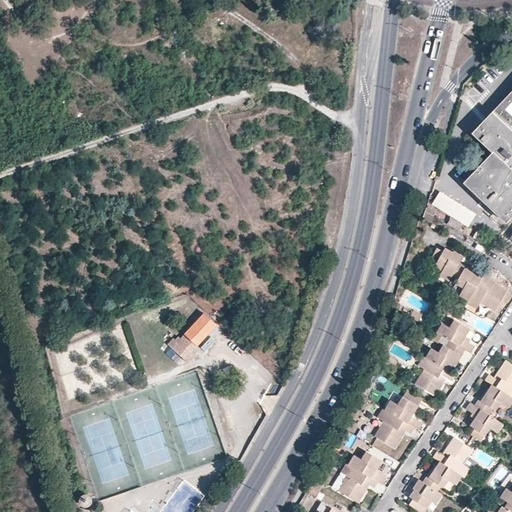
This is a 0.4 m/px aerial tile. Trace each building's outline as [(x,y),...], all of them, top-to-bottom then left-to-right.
[(208,50),(201,54),(207,63),(214,59),(208,50)] [(511,93),(475,133),(495,152),(466,183),(486,202),(484,205),(487,208),(484,211),(487,214),(491,217),(496,211),(506,221),(511,214),(511,93)] [(440,193),(433,207),(471,226),(478,212),(440,193)] [(448,224),(459,230),(463,224),(452,217),(448,224)] [(460,261),(464,255),(461,253),(453,249),(452,251),(450,254),(443,250),(437,246),(429,261),(443,269),(440,274),(450,279),(451,276),(460,261)] [(460,261),(451,276),(458,280),(456,283),(464,287),(460,295),(469,300),(482,277),(476,274),(465,267),(467,264),(460,261)] [(478,271),(467,264),(465,267),(476,274),(478,271)] [(492,272),(486,269),(482,277),(469,300),(468,301),(478,308),(482,302),(495,309),(507,288),(492,279),(488,285),(485,283),(489,277),(492,272)] [(190,329),(201,340),(216,325),(189,299),(177,311),(192,326),(190,329)] [(221,315),(214,309),(209,314),(216,320),(221,315)] [(423,315),(414,310),(410,316),(419,321),(423,315)] [(466,349),(473,353),(478,346),(471,342),(467,340),(468,337),(473,330),(457,321),(453,328),(444,324),(439,333),(443,335),(466,349)] [(197,345),(201,340),(190,329),(185,334),(197,345)] [(439,333),(437,331),(432,339),(438,343),(443,335),(439,333)] [(197,345),(185,334),(181,338),(178,337),(173,342),(172,341),(168,344),(185,360),(187,362),(194,354),(192,351),(197,345)] [(466,349),(443,335),(438,343),(442,345),(439,350),(432,346),(426,356),(449,370),(454,363),(460,354),(462,355),(466,349)] [(450,378),(454,373),(449,370),(426,356),(422,353),(416,363),(423,367),(414,381),(433,394),(443,378),(437,375),(439,372),(445,375),(450,378)] [(462,355),(460,354),(454,363),(456,365),(460,359),(462,355)] [(397,360),(390,356),(386,364),(394,368),(396,365),(397,364),(397,363),(397,361),(397,360)] [(490,375),(486,381),(491,384),(493,386),(511,398),(511,365),(507,361),(497,375),(503,379),(501,382),(495,378),(490,375)] [(493,386),(491,384),(482,397),(480,400),(483,401),(493,386)] [(483,401),(480,400),(475,406),(491,416),(494,411),(497,412),(502,405),(509,409),(511,404),(511,398),(493,386),(483,401)] [(415,428),(419,430),(424,423),(416,418),(413,416),(415,414),(419,406),(404,397),(399,405),(392,400),(386,410),(415,428)] [(475,406),(471,404),(467,410),(474,414),(478,417),(475,421),(471,427),(474,429),(485,436),(491,429),(498,434),(504,425),(491,416),(475,406)] [(386,410),(384,408),(378,418),(384,421),(375,436),(395,449),(404,433),(399,430),(401,427),(406,430),(411,433),(415,428),(386,410)] [(485,436),(474,429),(470,435),(481,443),(485,436)] [(437,451),(433,458),(437,460),(439,462),(462,477),(464,478),(470,469),(465,466),(475,451),(456,438),(445,452),(451,456),(448,459),(443,455),(437,451)] [(378,482),(382,485),(386,478),(379,473),(376,472),(378,468),(383,461),(367,452),(363,459),(355,455),(349,464),(378,482)] [(439,462),(437,460),(428,473),(426,475),(429,477),(439,462)] [(429,477),(426,475),(422,482),(437,492),(441,486),(443,487),(449,480),(456,485),(462,477),(439,462),(429,477)] [(378,482),(349,464),(347,463),(333,487),(359,503),(368,487),(363,484),(364,481),(369,485),(374,488),(378,482)] [(422,482),(418,480),(413,488),(415,490),(411,495),(410,497),(412,499),(409,504),(419,511),(424,511),(432,501),(435,503),(441,494),(437,492),(422,482)] [(511,492),(507,490),(501,498),(510,504),(511,504),(511,492)] [(92,500),(91,498),(90,497),(88,495),(86,495),(84,495),(82,496),(81,498),(80,500),(80,502),(81,504),(82,505),(84,506),(86,506),(88,506),(90,504),(91,502),(92,500)]
